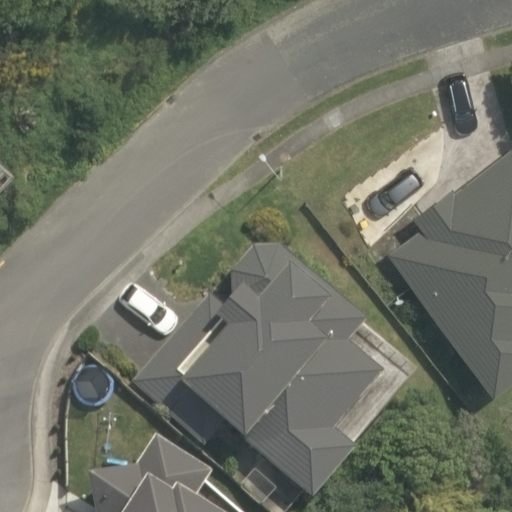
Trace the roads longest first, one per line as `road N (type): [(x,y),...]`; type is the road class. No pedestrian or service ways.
road 1 (residential): [(496,0),(340,62),(202,155),(22,343)]
road 2 (residential): [(22,343),(17,416),(0,488)]
